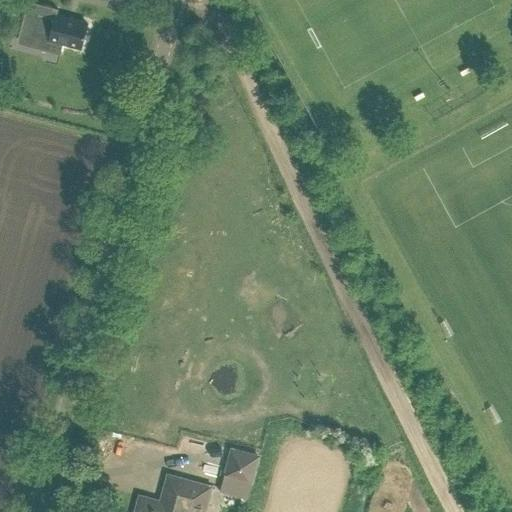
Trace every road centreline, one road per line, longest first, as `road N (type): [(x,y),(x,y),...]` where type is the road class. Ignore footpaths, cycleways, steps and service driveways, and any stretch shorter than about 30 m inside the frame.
road 1 (track): [(202,0),(452,511)]
road 2 (tertiary): [(35,511),(175,0)]
